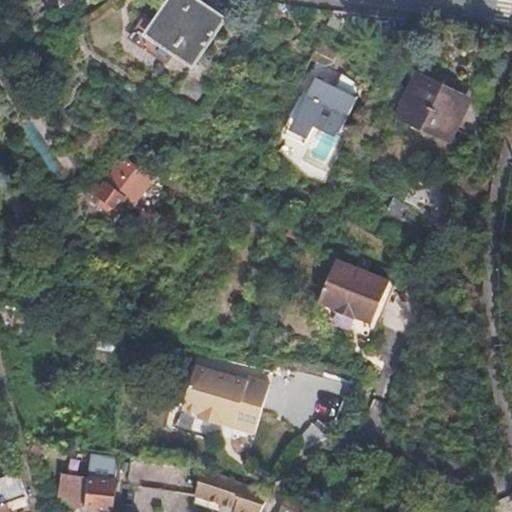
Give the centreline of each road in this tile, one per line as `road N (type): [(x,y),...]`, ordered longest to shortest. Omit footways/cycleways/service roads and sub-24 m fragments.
road 1 (residential): [(269,511),(298,467),(343,445),(371,444),(511,478)]
road 2 (residential): [(511,424),(499,350),(511,179)]
